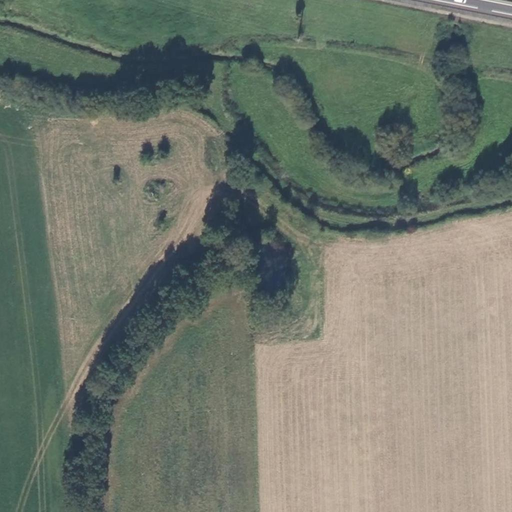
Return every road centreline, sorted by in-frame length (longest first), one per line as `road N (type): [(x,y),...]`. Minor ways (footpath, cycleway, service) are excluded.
road 1 (track): [(87,511),(93,402),(240,206)]
road 2 (track): [(248,157),(303,205),(340,217),(417,215),(511,195)]
